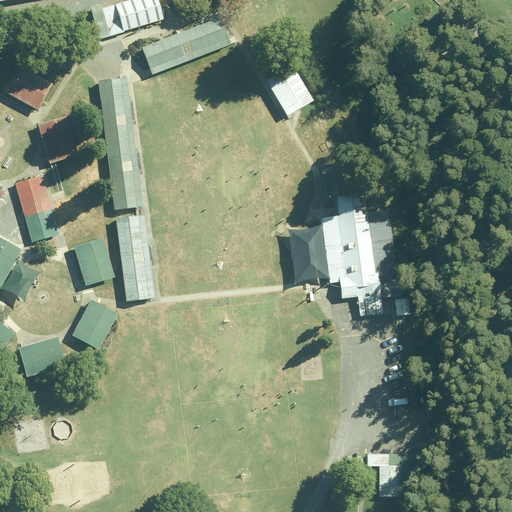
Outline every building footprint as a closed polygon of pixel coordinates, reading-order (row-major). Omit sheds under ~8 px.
[(157,22),(150,0),(114,0),(83,10),(93,42),(157,22)] [(224,45),(213,15),(136,45),(147,74),(224,45)] [(285,57),(261,71),(285,113),(309,100),(285,57)] [(15,67),(2,92),(38,111),(51,85),(15,67)] [(137,209),(121,77),(95,81),(111,212),(137,209)] [(68,116),(35,127),(48,168),(82,157),(68,116)] [(340,164),(320,167),(324,197),(344,195),(340,164)] [(39,176),(13,184),(31,246),(57,239),(39,176)] [(319,218),(330,283),(338,282),(340,297),(356,295),(378,291),(380,298),(402,294),(400,280),(397,281),(385,210),(365,213),(362,196),(349,198),(349,195),(335,198),(337,215),(319,218)] [(139,218),(110,222),(120,300),(149,296),(139,218)] [(330,279),(320,224),(284,230),(293,285),(330,279)] [(102,242),(76,249),(87,288),(112,281),(102,242)] [(0,290),(17,259),(0,250),(0,290)] [(36,273),(19,264),(1,295),(19,305),(36,273)] [(378,291),(356,295),(359,316),(382,312),(378,291)] [(121,316),(93,300),(73,333),(101,350),(121,316)] [(1,320),(0,320),(0,350),(16,334),(9,327),(1,320)] [(67,366),(57,335),(19,348),(29,379),(67,366)] [(415,454),(367,454),(367,467),(377,468),(377,499),(414,499),(415,454)]
